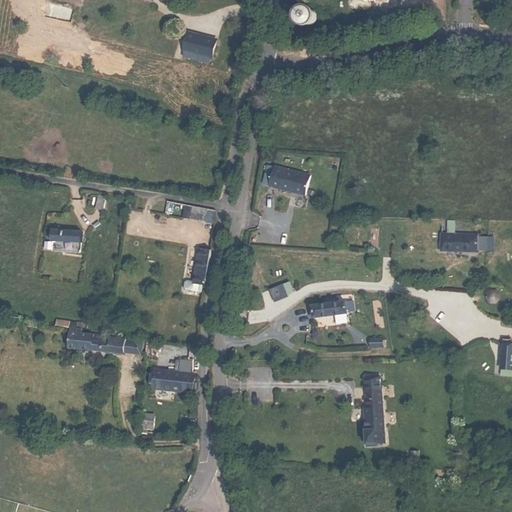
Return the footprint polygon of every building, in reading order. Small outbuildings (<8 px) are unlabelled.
[(317,24),(317,20),(317,19),(316,16),(313,13),(310,12),(307,12),(304,13),(302,15),(301,18),(300,21),(301,24),(304,27),(307,29),(310,29),(313,28),(315,26),(317,24)] [(209,71),(213,53),(186,46),(182,64),(209,71)] [(312,173),(275,166),(271,187),(280,189),(280,188),(307,194),(312,173)] [(109,195),(100,194),(97,208),(106,210),(109,195)] [(194,207),(192,218),(207,221),(209,210),(194,207)] [(83,232),(53,230),(52,242),(82,243),(83,232)] [(478,238),(478,237),(442,235),(441,242),(441,248),(441,251),(478,252),(478,251),(478,238)] [(487,238),(478,238),(478,251),(486,251),(487,238)] [(209,263),(211,250),(199,248),(194,281),(194,283),(203,284),(206,285),(209,263)] [(202,292),(203,284),(194,283),(194,281),(187,280),(184,282),(184,288),(185,290),(202,292)] [(271,292),(274,302),(287,297),(283,288),(271,292)] [(325,306),(313,307),(314,319),(348,315),(346,303),(336,304),(336,299),(325,300),(325,306)] [(82,334),(82,330),(71,328),(68,348),(108,352),(109,343),(99,342),(100,336),(82,334)] [(109,343),(108,352),(124,354),(125,352),(126,341),(126,340),(110,338),(109,343)] [(371,338),(371,347),(384,347),(383,338),(371,338)] [(126,341),(125,352),(142,354),(144,343),(126,341)] [(511,369),(511,346),(504,346),(503,346),(501,369),(511,369)] [(193,374),(156,370),(155,389),(191,392),(193,374)] [(383,442),(384,443),(381,388),(381,385),(381,378),(380,376),(366,377),(368,407),(365,408),(367,444),(374,443),(383,442)] [(145,415),(144,427),(153,428),(154,416),(145,415)] [(153,428),(144,427),(144,430),(155,430),(157,416),(154,416),(153,428)]
